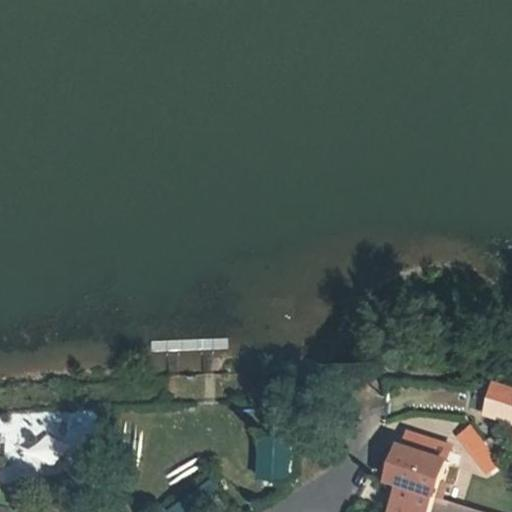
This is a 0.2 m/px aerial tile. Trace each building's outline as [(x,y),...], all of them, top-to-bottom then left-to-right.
[(489,416),(511,423),(511,383),(499,380),(489,416)] [(503,464),(474,425),(460,435),(490,475),(503,464)] [(410,430),(405,443),(452,458),(457,444),(410,430)] [(64,466),(72,442),(45,433),(37,457),(64,466)] [(281,436),(253,435),(251,472),(259,473),(258,481),(269,482),(270,473),(279,473),(281,436)] [(400,485),(439,497),(452,458),(405,443),(401,443),(388,482),(400,485)] [(169,511),(232,511),(212,483),(169,511)] [(391,511),(433,511),(439,497),(400,485),(391,511)] [(486,511),(439,497),(433,511),(486,511)]
